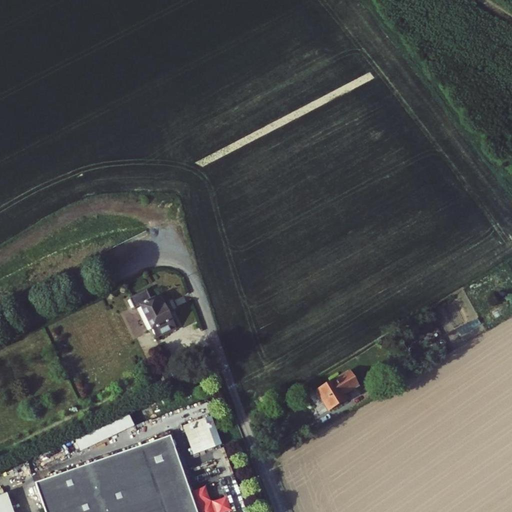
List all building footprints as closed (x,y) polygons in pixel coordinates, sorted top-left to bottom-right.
[(149,300),(144,291),(126,299),(131,310),(135,308),(152,340),(174,328),(157,296),(149,300)] [(209,378),(204,369),(175,383),(179,392),(209,378)] [(355,388),(347,375),(317,393),(327,412),(346,401),(342,395),(355,388)] [(171,396),(163,380),(158,383),(166,399),(171,396)] [(161,511),(193,511),(169,444),(140,454),(161,511)] [(161,511),(140,454),(59,484),(69,511),(161,511)] [(42,511),(69,511),(59,484),(35,492),(42,511)] [(0,504),(0,511),(10,511),(7,502),(0,504)]
